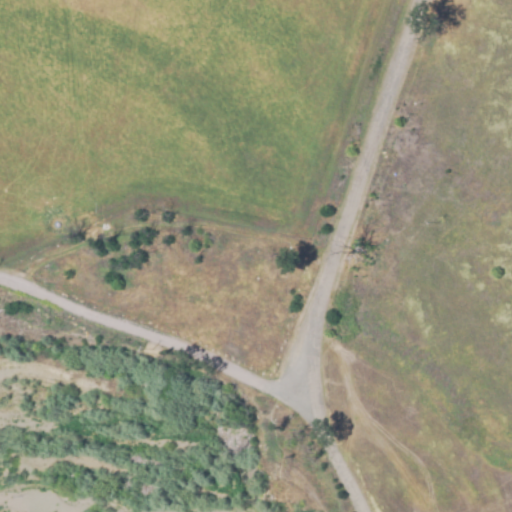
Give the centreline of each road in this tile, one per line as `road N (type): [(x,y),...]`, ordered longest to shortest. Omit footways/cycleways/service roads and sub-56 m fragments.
road 1 (residential): [(361,511),(316,407),(312,331),(419,0)]
road 2 (track): [(0,291),(197,350),(316,407)]
